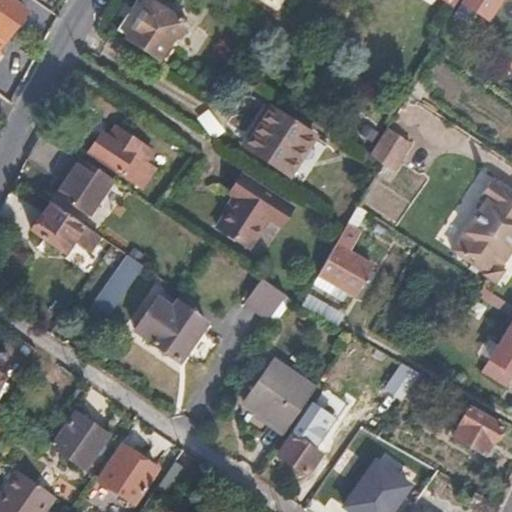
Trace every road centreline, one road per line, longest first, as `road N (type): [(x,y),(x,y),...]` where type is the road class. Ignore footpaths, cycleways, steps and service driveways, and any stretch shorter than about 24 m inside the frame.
road 1 (residential): [(290,511),(0,312)]
road 2 (tertiary): [(88,0),(0,170)]
